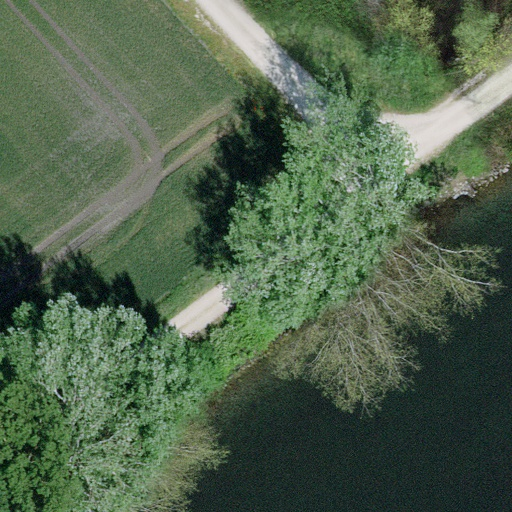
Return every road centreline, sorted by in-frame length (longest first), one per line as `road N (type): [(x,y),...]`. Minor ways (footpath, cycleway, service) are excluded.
road 1 (track): [(373,181),(0,465)]
road 2 (track): [(205,0),(373,181)]
road 3 (track): [(511,76),(373,181)]
